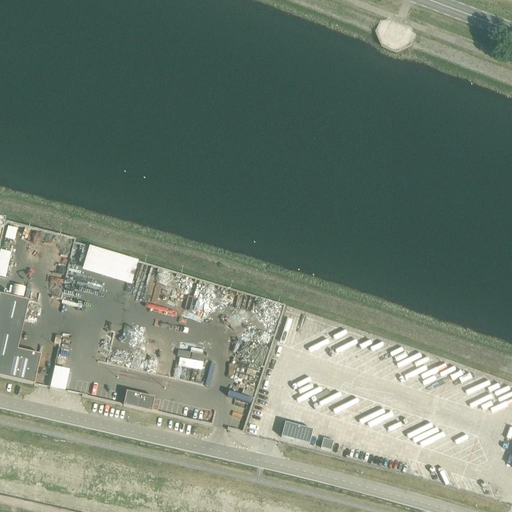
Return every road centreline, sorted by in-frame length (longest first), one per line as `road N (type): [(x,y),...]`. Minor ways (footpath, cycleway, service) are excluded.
road 1 (unclassified): [(451,511),(0,402)]
road 2 (unknown): [(221,409),(221,350),(206,326),(103,305),(87,313),(82,330)]
road 3 (unknown): [(82,330),(79,366),(90,375),(221,409)]
